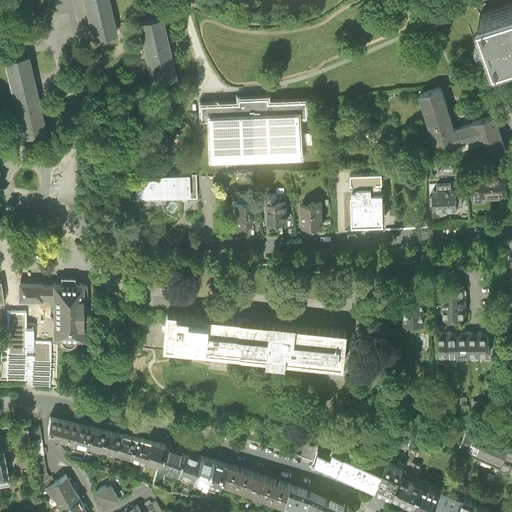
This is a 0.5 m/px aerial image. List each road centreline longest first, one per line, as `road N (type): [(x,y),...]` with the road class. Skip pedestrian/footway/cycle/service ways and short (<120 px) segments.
road 1 (residential): [(41,208),(134,238),(207,244),(511,233)]
road 2 (residential): [(377,503),(288,467),(46,403)]
road 3 (residential): [(46,403),(48,452),(76,467),(99,511)]
